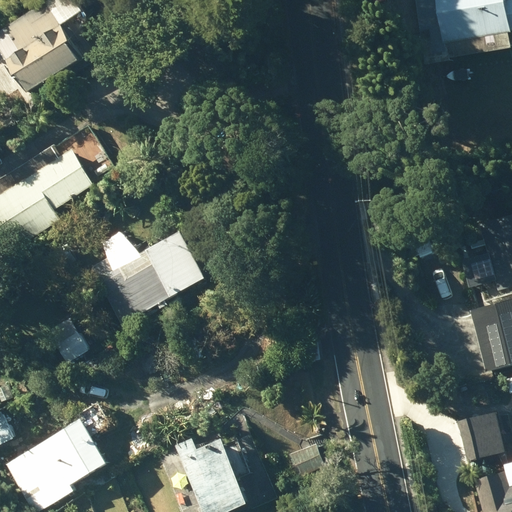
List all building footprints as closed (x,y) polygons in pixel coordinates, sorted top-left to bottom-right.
[(50,0),(0,30),(0,32),(35,90),(94,54),(61,0),(50,0)] [(511,0),(419,0),(430,60),(511,45),(511,0)] [(83,145),(0,195),(0,215),(20,247),(69,216),(64,206),(105,179),(83,145)] [(184,186),(185,211),(210,211),(210,186),(184,186)] [(504,278),(506,285),(511,283),(511,213),(491,219),(495,234),(462,243),(473,285),(504,278)] [(89,251),(129,322),(219,272),(192,224),(143,252),(130,228),(89,251)] [(511,295),(479,304),(494,366),(511,361),(511,295)] [(68,345),(76,358),(98,345),(91,332),(68,345)] [(310,335),(313,359),(328,357),(324,333),(310,335)] [(123,367),(132,382),(158,367),(148,352),(123,367)] [(468,415),(477,455),(511,447),(511,405),(468,415)] [(0,446),(23,435),(10,408),(0,412),(0,446)] [(12,462),(41,510),(83,485),(80,481),(117,459),(92,415),(12,462)] [(189,457),(212,511),(226,511),(261,498),(234,432),(207,444),(202,433),(157,452),(164,467),(189,457)] [(289,455),(297,477),(331,464),(323,442),(289,455)] [(511,511),(511,468),(483,476),(491,511),(511,511)]
